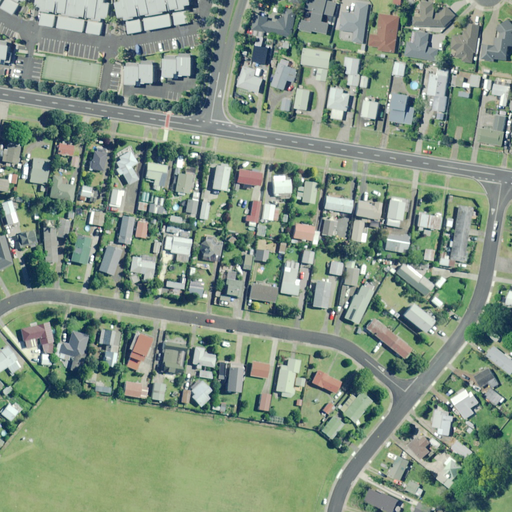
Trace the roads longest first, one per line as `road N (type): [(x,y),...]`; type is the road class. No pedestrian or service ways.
road 1 (residential): [(0,309),(57,294),(336,343),(410,396)]
road 2 (tertiary): [(500,175),(209,128)]
road 3 (residential): [(410,396),(478,297),(500,175)]
road 4 (tertiary): [(209,128),(0,93)]
road 5 (residential): [(332,511),(357,460),(410,396)]
